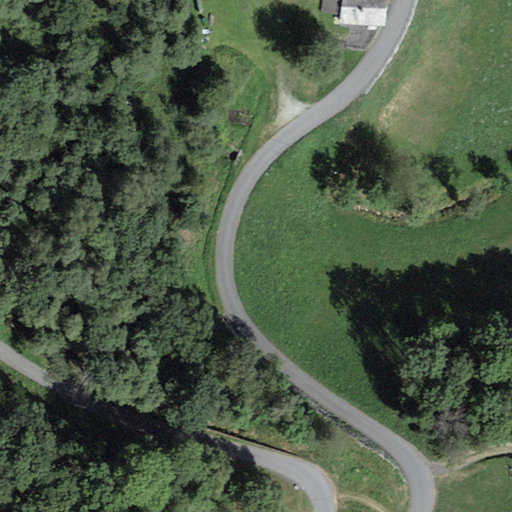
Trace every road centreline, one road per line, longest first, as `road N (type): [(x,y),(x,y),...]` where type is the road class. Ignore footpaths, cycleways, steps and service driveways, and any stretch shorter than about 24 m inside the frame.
road 1 (unclassified): [(404,0),(374,64),(239,188),(219,274),(229,302),(307,391),(410,458),(419,511)]
road 2 (unclassified): [(322,511),(319,485),(302,470),(92,403),(0,348)]
